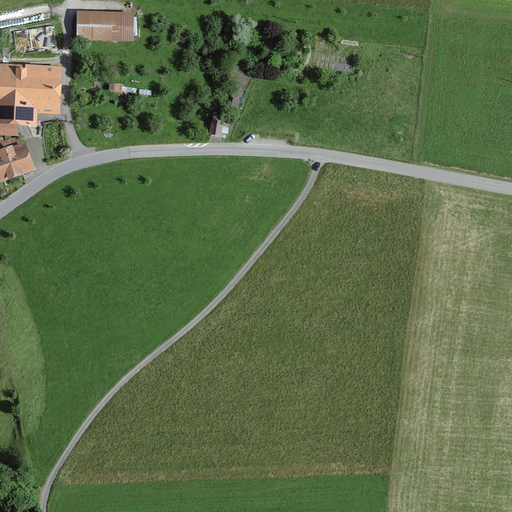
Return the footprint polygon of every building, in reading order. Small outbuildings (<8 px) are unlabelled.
[(134,9),(78,8),(78,37),(133,38),(134,9)] [(56,49),(56,29),(19,30),(19,47),(34,47),(34,50),(56,49)] [(35,120),(36,107),(54,108),(56,75),(0,72),(0,133),(18,135),(17,124),(30,124),(33,136),(39,137),(40,120),(35,120)] [(225,134),(227,124),(222,123),(223,111),(216,110),(215,115),(213,114),(212,121),(213,121),(211,134),(219,135),(219,133),(225,134)] [(0,181),(16,176),(15,173),(30,168),(22,144),(15,147),(12,139),(1,143),(0,140),(0,181)]
